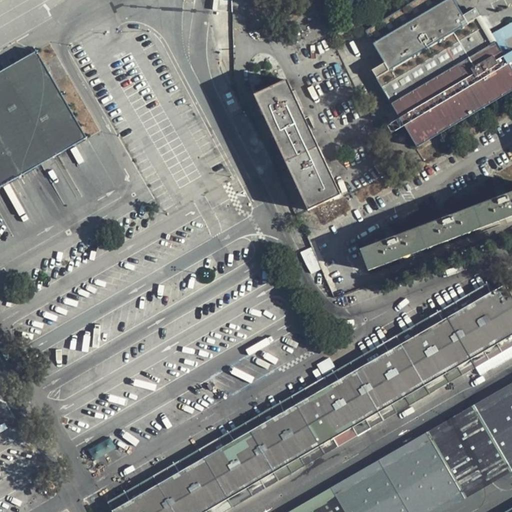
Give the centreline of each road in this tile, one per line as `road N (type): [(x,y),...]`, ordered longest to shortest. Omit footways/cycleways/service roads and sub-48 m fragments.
road 1 (unknown): [(229,238),(195,162),(114,33)]
road 2 (unknown): [(114,33),(100,55),(188,212)]
